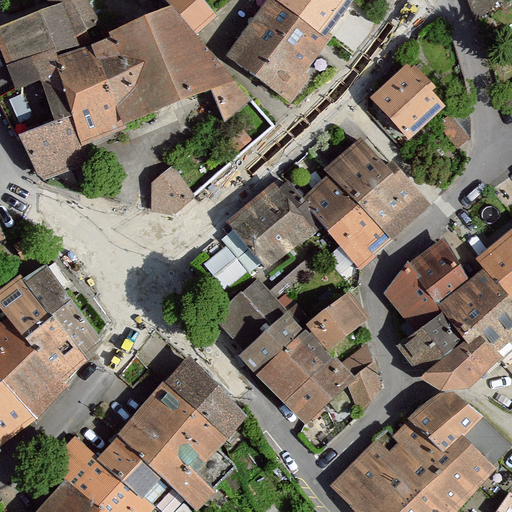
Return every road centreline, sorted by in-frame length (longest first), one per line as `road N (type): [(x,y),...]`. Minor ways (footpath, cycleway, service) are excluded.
road 1 (residential): [(315,478),(399,400),(375,293),(386,267),(485,176)]
road 2 (residential): [(412,0),(359,79),(301,134),(189,232),(144,244)]
road 3 (unclassified): [(0,473),(69,411),(139,326),(160,286)]
road 4 (residential): [(160,286),(289,433),(315,478)]
road 5 (residential): [(485,176),(483,92),(455,0)]
road 6 (residential): [(144,244),(86,227),(0,177)]
